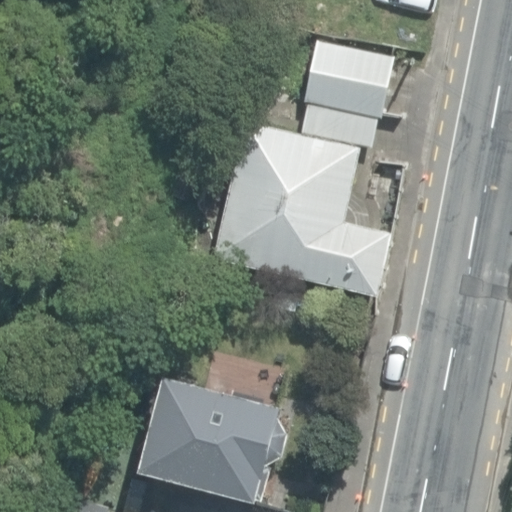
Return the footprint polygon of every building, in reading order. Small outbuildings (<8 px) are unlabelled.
[(282,0),(278,18),(308,26),(315,1),(311,0),(282,0)] [(303,130),(374,144),(380,114),(383,115),(395,53),(319,38),(307,99),(309,99),(303,130)] [(218,254),(378,290),(391,231),(345,221),(361,145),(248,120),(218,254)] [(368,188),(401,195),(407,164),(374,157),(368,188)] [(145,468),(261,498),(285,404),(170,374),(145,468)]
